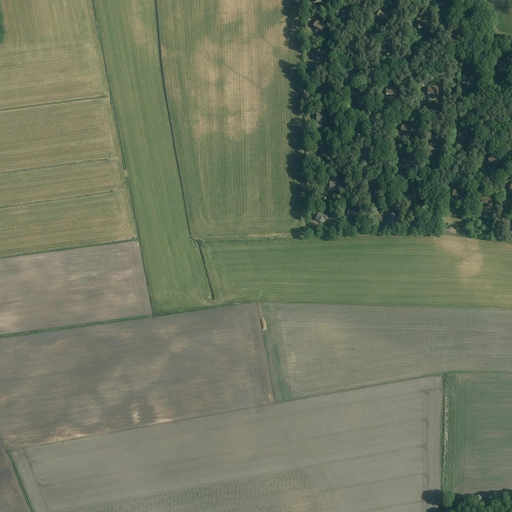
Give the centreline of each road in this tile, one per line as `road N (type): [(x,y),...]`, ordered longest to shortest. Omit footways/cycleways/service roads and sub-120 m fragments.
road 1 (track): [(459,34),(439,35),(368,82),(374,139),(393,175),(493,184)]
road 2 (track): [(370,0),(368,82),(337,96),(334,111),(345,197)]
road 3 (track): [(459,34),(451,95),(511,167)]
